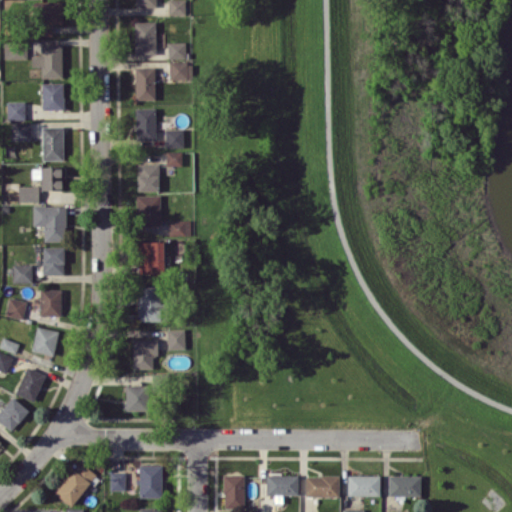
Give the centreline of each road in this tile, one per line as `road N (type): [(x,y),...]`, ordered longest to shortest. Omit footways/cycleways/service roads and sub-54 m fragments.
road 1 (residential): [(0,493),(58,431),(84,375),(97,319),(98,0)]
road 2 (residential): [(58,431),(412,438)]
